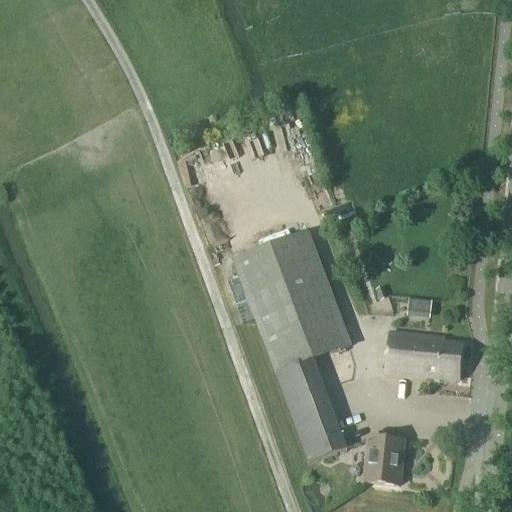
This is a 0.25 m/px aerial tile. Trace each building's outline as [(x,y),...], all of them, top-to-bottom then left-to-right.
[(361,241),(354,226),(345,230),(352,245),(361,241)] [(233,265),(309,467),(346,453),(312,363),(350,349),(307,236),(233,265)] [(375,292),(378,300),(380,304),(389,300),(384,289),(375,292)] [(409,302),(407,319),(430,322),(432,304),(409,302)] [(388,336),(384,377),(457,384),(461,347),(443,345),(443,341),(388,336)] [(403,445),(368,442),(364,485),(398,489),(403,445)]
